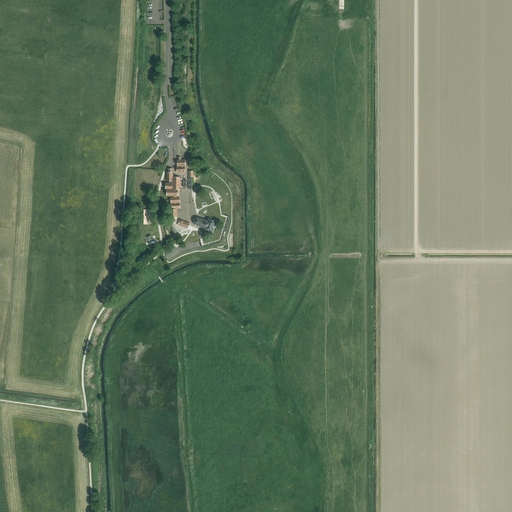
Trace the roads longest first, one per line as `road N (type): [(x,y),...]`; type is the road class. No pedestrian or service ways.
road 1 (track): [(415,252),(416,0)]
road 2 (unclassified): [(168,124),(166,0)]
